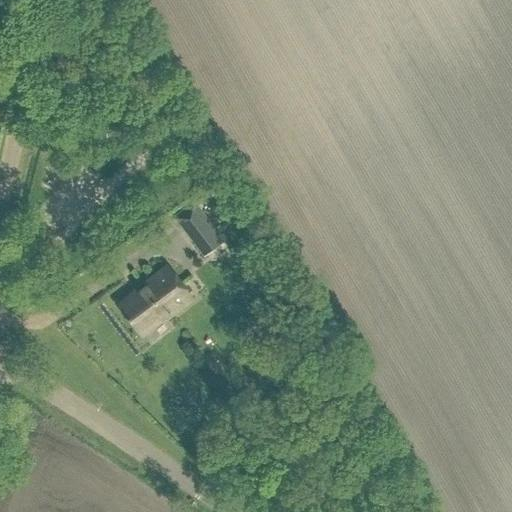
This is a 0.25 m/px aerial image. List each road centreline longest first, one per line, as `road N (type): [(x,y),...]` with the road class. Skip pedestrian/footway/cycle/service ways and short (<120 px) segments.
road 1 (tertiary): [(239,511),(0,362)]
road 2 (unclassified): [(0,198),(38,0)]
